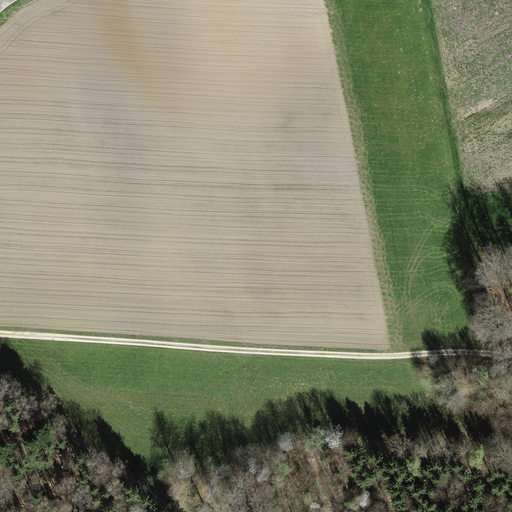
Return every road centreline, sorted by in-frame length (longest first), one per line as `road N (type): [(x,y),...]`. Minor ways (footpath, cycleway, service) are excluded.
road 1 (track): [(0,333),(336,355),(494,353)]
road 2 (residential): [(135,482),(0,388)]
